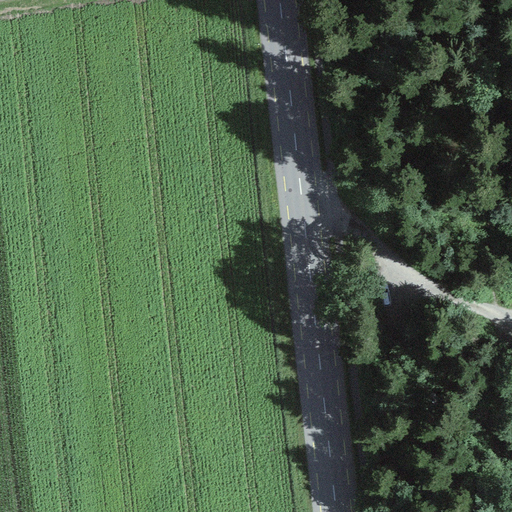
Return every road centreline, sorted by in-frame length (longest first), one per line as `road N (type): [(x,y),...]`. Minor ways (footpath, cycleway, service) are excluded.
road 1 (primary): [(281,0),(337,511)]
road 2 (track): [(486,0),(494,82),(490,251),(503,313),(495,511)]
road 3 (track): [(511,313),(441,295),(348,230),(305,214)]
